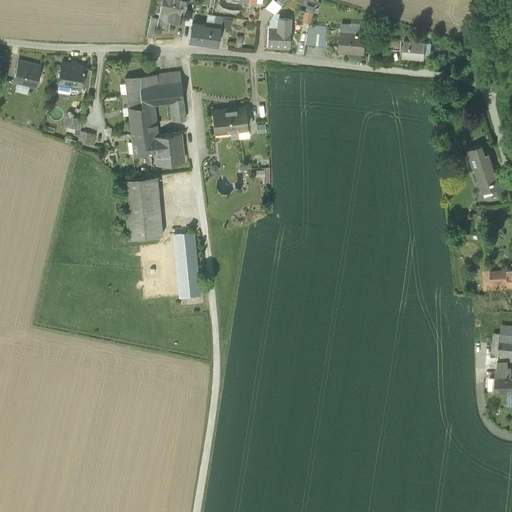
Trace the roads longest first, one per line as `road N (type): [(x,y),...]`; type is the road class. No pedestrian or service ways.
road 1 (residential): [(0,40),(184,48),(463,81),(487,97),(511,185)]
road 2 (track): [(195,511),(219,365),(184,48)]
